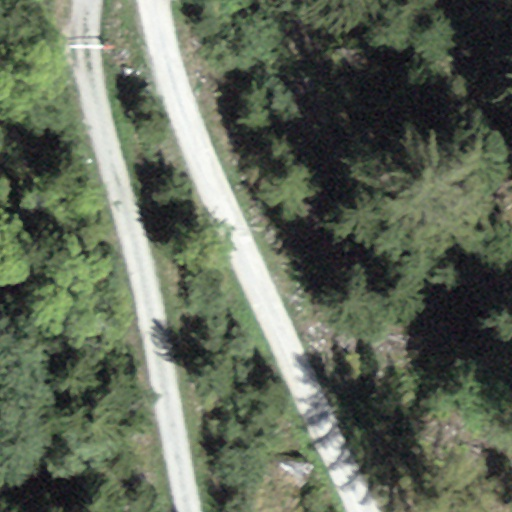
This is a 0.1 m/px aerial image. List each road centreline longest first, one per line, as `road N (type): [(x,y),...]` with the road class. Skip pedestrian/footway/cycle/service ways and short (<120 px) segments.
road 1 (track): [(138,0),(359,511)]
road 2 (track): [(202,511),(173,334),(108,135),(104,51),(114,0)]
